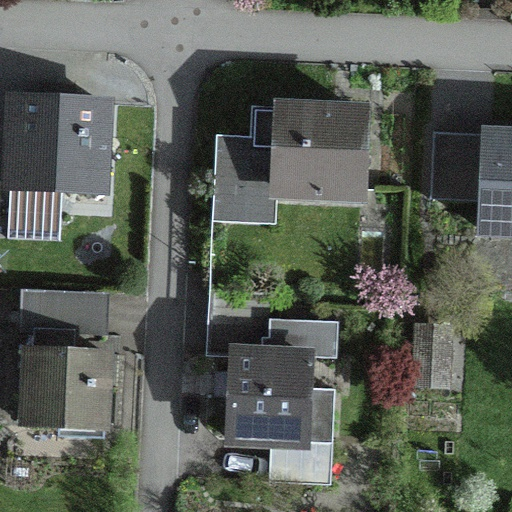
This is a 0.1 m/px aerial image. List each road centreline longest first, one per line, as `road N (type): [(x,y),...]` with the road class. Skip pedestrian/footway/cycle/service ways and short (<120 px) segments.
road 1 (residential): [(183,32),(159,511)]
road 2 (residential): [(183,32),(511,48)]
road 3 (residential): [(0,24),(183,32)]
